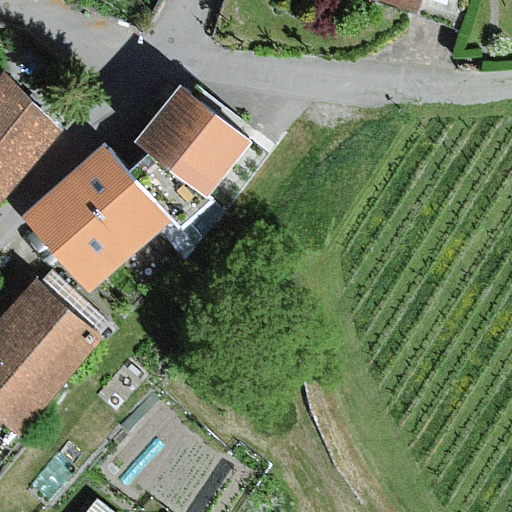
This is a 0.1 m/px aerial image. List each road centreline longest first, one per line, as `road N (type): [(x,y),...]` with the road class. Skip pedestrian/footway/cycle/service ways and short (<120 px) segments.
road 1 (unclassified): [(511,77),(447,88),(142,70)]
road 2 (residential): [(0,230),(142,70)]
road 3 (residential): [(142,70),(10,0)]
